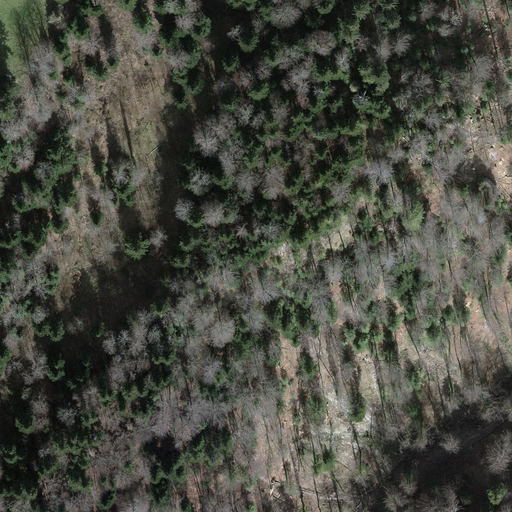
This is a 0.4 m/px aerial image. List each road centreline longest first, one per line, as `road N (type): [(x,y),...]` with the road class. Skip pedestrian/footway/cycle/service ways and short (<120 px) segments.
road 1 (track): [(121,511),(194,369),(210,317),(308,213),(359,176),(368,140),(347,99)]
road 2 (track): [(0,429),(89,277),(91,164),(136,0)]
road 3 (track): [(89,277),(140,252),(183,188)]
